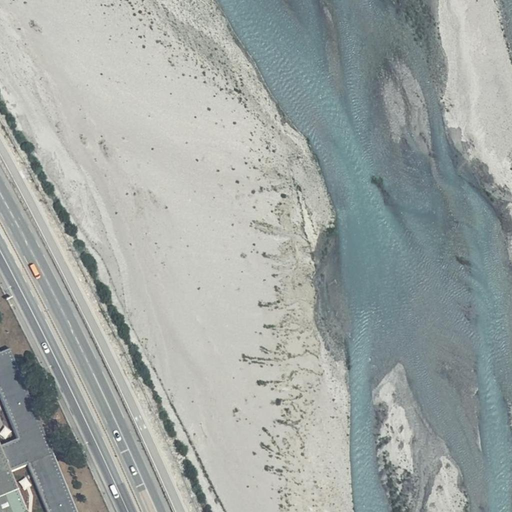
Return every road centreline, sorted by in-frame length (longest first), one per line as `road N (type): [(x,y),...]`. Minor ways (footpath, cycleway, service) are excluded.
road 1 (primary): [(155,511),(0,191)]
road 2 (tertiary): [(127,511),(0,253)]
